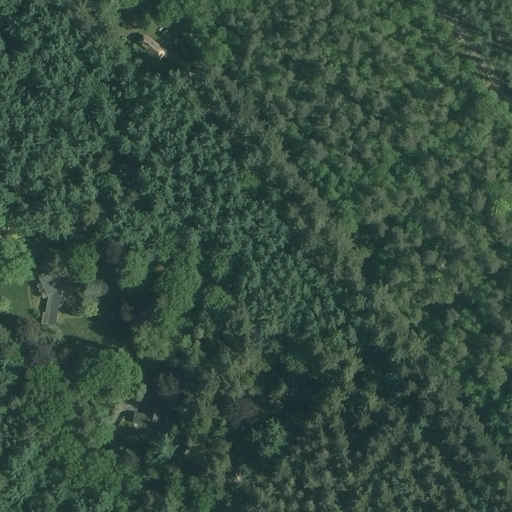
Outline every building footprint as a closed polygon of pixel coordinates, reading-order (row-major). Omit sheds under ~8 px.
[(157,46),(145,38),(139,47),(150,55),(149,56),(158,63),(163,56),(157,52),(158,51),(157,47),(156,47),(157,46)] [(123,166),(117,180),(131,186),(137,172),(123,166)] [(62,289),(62,288),(50,265),(43,268),(47,278),(42,280),(49,295),(50,294),(47,315),(45,314),(43,324),(55,326),(62,289)] [(64,281),(65,289),(93,284),(91,271),(77,273),(78,278),(64,281)] [(136,415),(134,423),(159,428),(161,417),(162,410),(151,408),(149,417),(136,415)]
